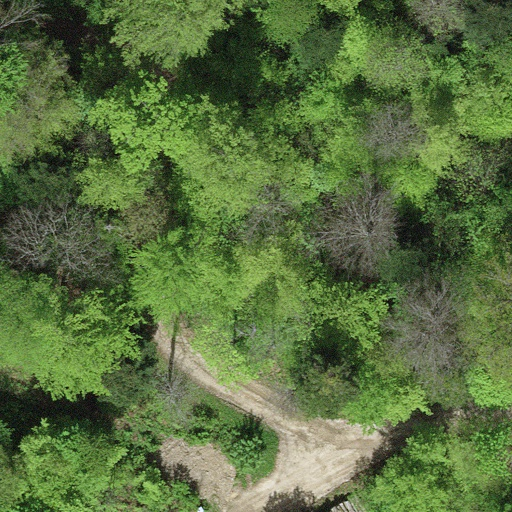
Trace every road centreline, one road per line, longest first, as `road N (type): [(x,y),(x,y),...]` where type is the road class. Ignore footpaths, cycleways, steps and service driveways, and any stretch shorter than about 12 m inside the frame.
road 1 (track): [(383,439),(279,409),(193,355),(151,296),(146,213),(158,117),(143,72),(94,38),(0,12)]
road 2 (track): [(383,439),(244,511)]
road 3 (track): [(511,406),(383,439)]
